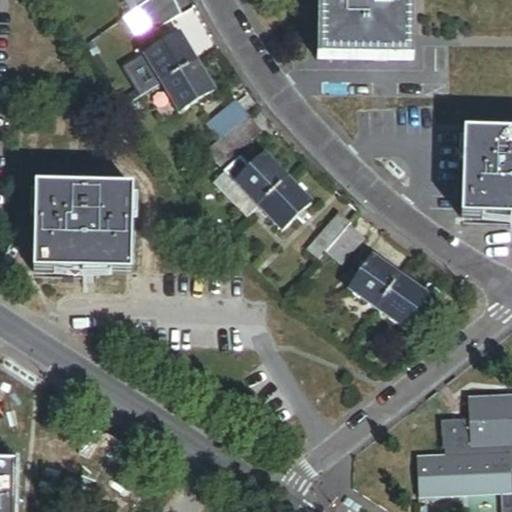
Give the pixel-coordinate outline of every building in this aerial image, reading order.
[(142,6),(150,0),(126,0),(124,2),(132,13),(142,6)] [(186,13),(176,0),(150,0),(142,6),(160,32),(186,13)] [(413,0),(319,0),(318,61),(413,63),(413,0)] [(163,85),(198,64),(181,36),(146,57),(163,85)] [(215,93),(198,64),(163,85),(180,114),(215,93)] [(220,142),(247,119),(235,104),(207,127),(220,142)] [(261,135),(247,119),(220,142),(233,158),(261,135)] [(511,136),(465,135),(463,219),(511,220),(511,136)] [(225,176),(259,211),(288,182),(265,158),(250,172),(239,161),(225,176)] [(288,182),(259,211),(282,234),(312,205),(288,182)] [(133,191),(37,189),(37,273),(131,275),(133,191)] [(308,250),(320,261),(349,227),(337,216),(308,250)] [(356,228),(338,250),(349,258),(367,236),(356,228)] [(349,293),(376,312),(400,278),(372,259),(349,293)] [(400,278),(376,312),(404,331),(428,297),(419,291),(400,278)] [(419,291),(428,297),(435,302),(443,291),(427,279),(419,291)] [(420,499),(503,495),(511,494),(511,398),(469,400),(470,421),(442,422),(443,450),(446,450),(446,458),(418,459),(420,499)] [(13,511),(15,469),(0,468),(0,511),(13,511)] [(511,511),(511,494),(503,495),(503,511),(511,511)]
